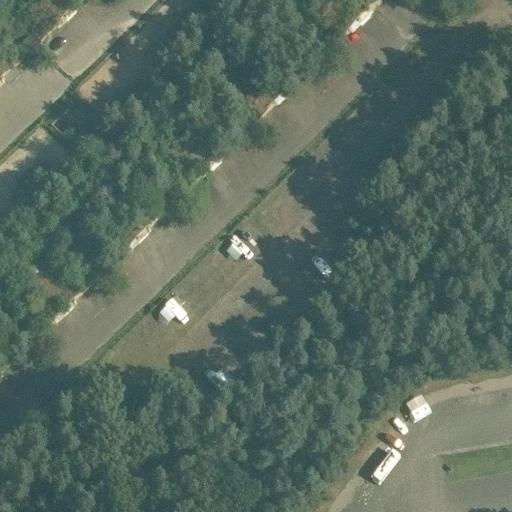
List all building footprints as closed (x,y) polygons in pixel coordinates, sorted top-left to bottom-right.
[(80,5),(75,0),(32,0),(58,26),(80,5)] [(375,9),(366,0),(323,0),(353,30),(375,9)] [(301,82),(249,29),(227,50),(279,103),(301,82)] [(226,155),(174,102),(152,123),(204,176),(226,155)] [(152,227),(100,174),(78,196),(130,249),(152,227)] [(238,231),(220,249),(234,264),(252,246),(238,231)] [(77,300),(25,247),(3,269),(55,322),(77,300)] [(357,494),(367,478),(357,472),(346,488),(357,494)]
